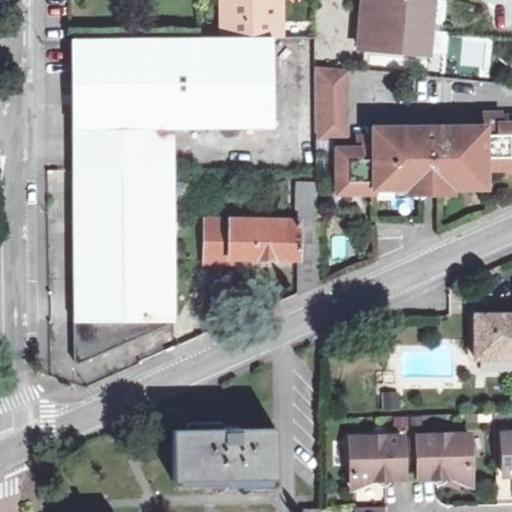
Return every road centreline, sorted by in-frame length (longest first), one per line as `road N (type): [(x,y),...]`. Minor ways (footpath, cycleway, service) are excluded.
road 1 (residential): [(511,222),(18,443)]
road 2 (residential): [(18,443),(11,183),(17,0)]
